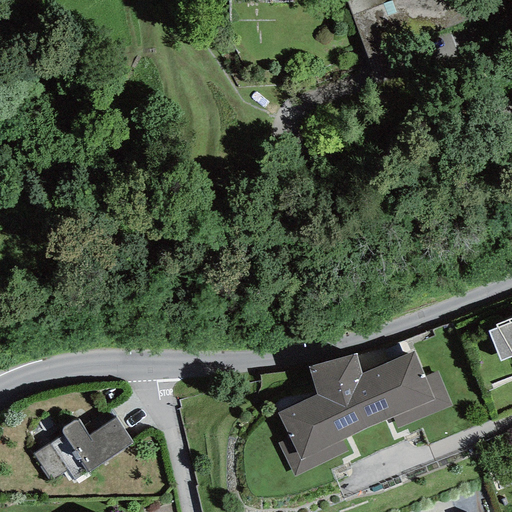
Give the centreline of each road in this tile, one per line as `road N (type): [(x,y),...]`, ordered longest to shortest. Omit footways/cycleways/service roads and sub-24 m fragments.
road 1 (tertiary): [(511,274),(281,349),(35,384),(0,404)]
road 2 (residential): [(511,425),(341,490)]
